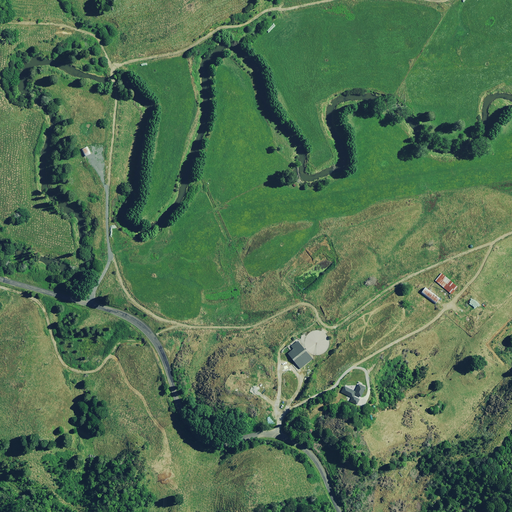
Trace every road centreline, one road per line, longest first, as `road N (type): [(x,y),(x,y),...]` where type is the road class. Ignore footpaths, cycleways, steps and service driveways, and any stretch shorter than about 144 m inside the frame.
road 1 (tertiary): [(0,277),(137,322),(161,352),(199,435),(273,435),(299,444),(319,464),(340,511)]
road 2 (track): [(304,400),(447,307),(488,247),(511,231)]
